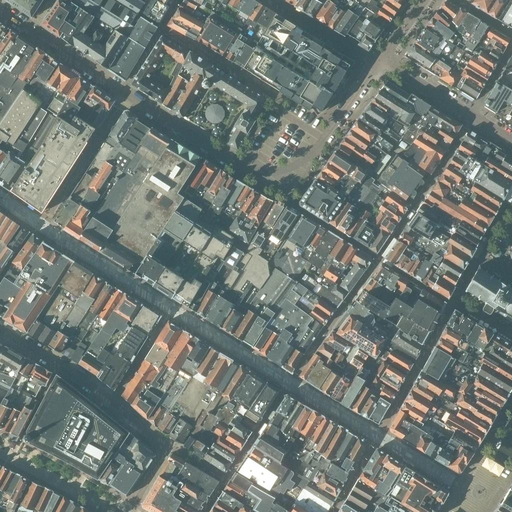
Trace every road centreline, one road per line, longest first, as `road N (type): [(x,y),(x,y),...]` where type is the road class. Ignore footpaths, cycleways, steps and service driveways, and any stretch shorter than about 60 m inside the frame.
road 1 (residential): [(122,93),(254,168),(314,148),(376,66)]
road 2 (unclassified): [(224,479),(0,330)]
road 3 (residential): [(285,114),(271,96),(160,29)]
road 4 (residential): [(0,9),(122,93)]
road 5 (residential): [(376,66),(264,0)]
